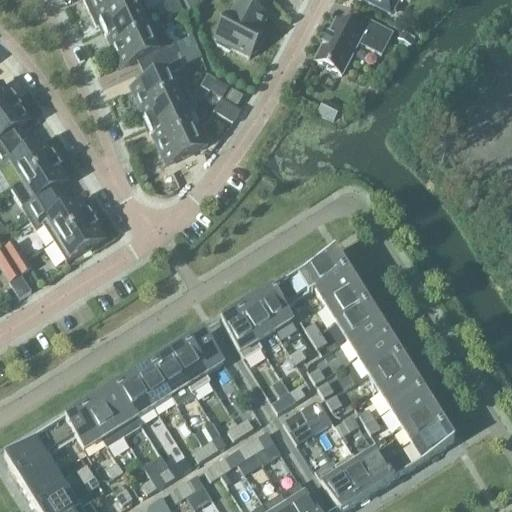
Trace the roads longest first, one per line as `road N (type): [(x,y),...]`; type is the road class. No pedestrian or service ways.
road 1 (residential): [(150,239),(180,217),(241,143),(319,0)]
road 2 (residential): [(126,201),(38,0)]
road 3 (residential): [(0,34),(126,201)]
road 4 (residential): [(0,336),(150,239)]
